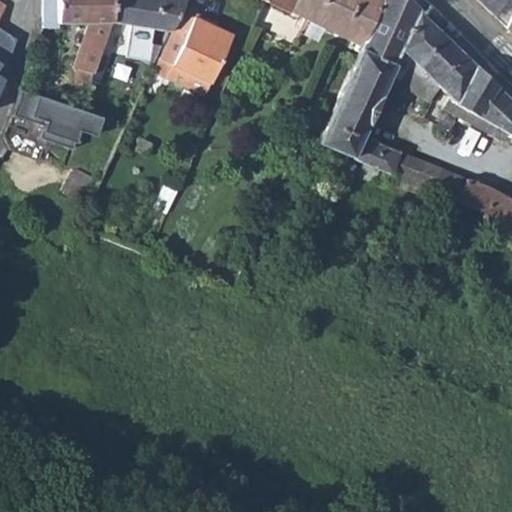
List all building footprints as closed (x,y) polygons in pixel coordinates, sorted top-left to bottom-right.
[(110,19),(109,0),(40,0),(40,27),(55,27),(55,22),(86,22),(71,67),(77,68),(78,71),(66,103),(80,109),(90,81),(91,79),(89,77),(97,54),(106,32),(110,19)] [(154,0),(109,0),(110,19),(128,21),(123,54),(147,58),(151,26),(154,0)] [(154,0),(151,26),(169,28),(178,9),(182,0),(154,0)] [(266,0),(290,11),(295,0),(266,0)] [(295,0),(290,11),(355,43),(352,49),(357,52),(359,48),(357,47),(378,0),(295,0)] [(378,0),(357,47),(359,48),(393,63),(416,11),(404,0),(378,0)] [(476,0),(492,16),(500,0),(476,0)] [(169,28),(150,71),(202,95),(230,34),(178,9),(169,28)] [(393,63),(389,72),(398,81),(409,59),(418,67),(436,30),(424,18),(416,11),(393,63)] [(423,72),(413,94),(442,109),(448,96),(436,85),(455,49),(446,40),(436,30),(418,67),(423,72)] [(351,63),(315,142),(363,163),(376,170),(390,175),(403,181),(429,191),(480,212),(478,217),(511,234),(511,202),(479,186),(360,137),(389,72),(393,63),(359,48),(357,52),(351,63)] [(448,96),(442,109),(487,132),(497,134),(501,129),(511,135),(511,102),(496,88),(489,81),(455,49),(436,85),(448,96)] [(91,79),(90,81),(97,84),(107,58),(97,54),(89,77),(91,79)] [(409,59),(398,81),(413,94),(423,72),(418,67),(409,59)] [(97,116),(18,90),(9,114),(40,125),(37,137),(68,148),(74,129),(91,134),(97,116)] [(290,130),(283,145),(295,150),(301,136),(290,130)] [(376,170),(363,163),(357,176),(371,181),(376,170)] [(72,168),(59,190),(60,192),(79,203),(86,207),(98,181),(72,168)] [(390,175),(385,188),(398,194),(403,181),(390,175)] [(403,181),(398,194),(412,199),(414,193),(427,198),(429,191),(403,181)] [(79,203),(60,192),(55,201),(75,212),(79,203)] [(498,324),(511,330),(511,317),(503,314),(498,324)]
